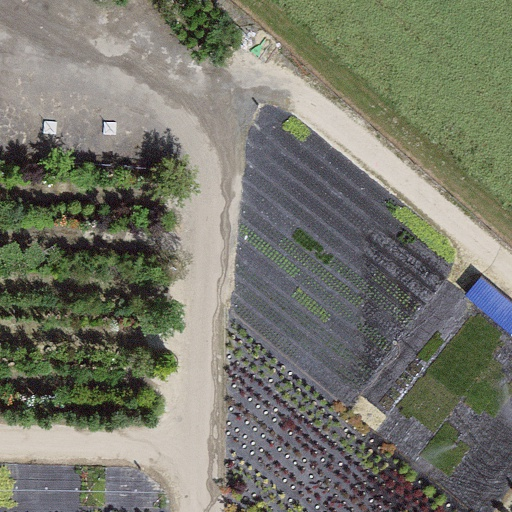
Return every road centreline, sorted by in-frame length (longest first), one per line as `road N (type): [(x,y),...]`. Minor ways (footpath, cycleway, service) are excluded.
road 1 (track): [(114,0),(228,68),(218,136),(218,511)]
road 2 (track): [(228,68),(308,104),(511,272)]
road 3 (track): [(0,438),(218,440)]
